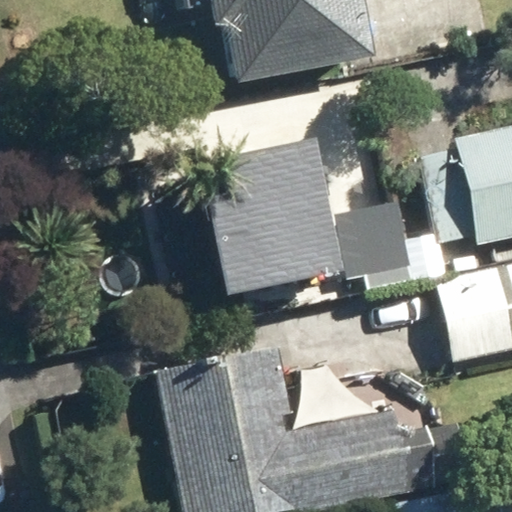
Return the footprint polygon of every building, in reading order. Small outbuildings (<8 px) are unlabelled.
[(201,35),(214,94),(358,64),(345,5),(371,0),(171,0),(180,40),(201,35)] [(397,235),(392,210),(326,222),(339,299),(438,281),(433,250),(459,243),(461,250),(511,239),(511,128),(438,145),(440,155),(410,161),(427,229),(397,235)] [(299,144),(187,168),(216,306),(328,281),(299,144)] [(511,267),(425,289),(438,363),(511,350),(511,267)] [(285,418),(273,350),(146,372),(170,511),(314,511),(422,493),(408,414),(274,437),(271,420),(285,418)]
